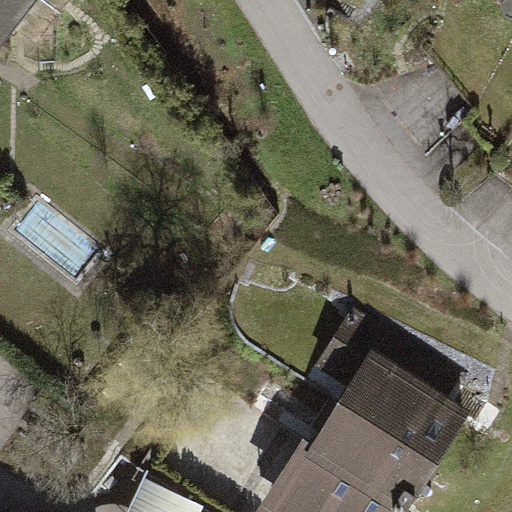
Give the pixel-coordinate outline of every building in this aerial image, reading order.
[(0,0),(0,39),(31,0),(0,0)] [(23,198),(0,179),(0,348),(77,411),(139,334),(132,327),(2,223),(23,198)] [(161,292),(132,327),(139,334),(158,348),(185,313),(161,292)] [(324,360),(355,382),(372,355),(463,413),(478,389),(353,310),(324,360)] [(414,490),(463,413),(372,355),(355,382),(315,445),(328,453),(292,511),(294,511),(400,511),(402,509),(404,510),(416,491),(414,490)] [(68,469),(86,444),(46,416),(28,439),(68,469)] [(207,511),(146,473),(125,511),(207,511)]
